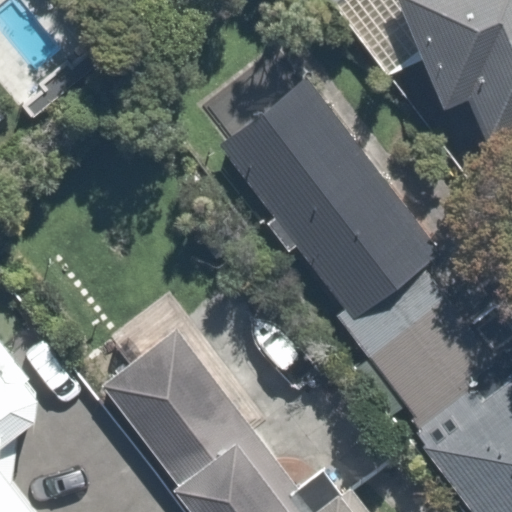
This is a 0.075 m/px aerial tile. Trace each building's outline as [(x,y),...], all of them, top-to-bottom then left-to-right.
[(44,0),(38,0),(0,32),(0,57),(37,101),(91,56),(44,0)] [(511,0),(410,0),(459,109),(481,100),(503,148),(511,143),(511,0)] [(374,163),(393,149),(356,94),(336,107),(318,81),(244,131),(265,162),(248,173),(351,325),(442,263),(374,163)] [(181,282),(108,336),(128,362),(104,380),(203,511),(384,511),(363,483),(325,511),(274,444),(293,430),(181,282)] [(423,324),(378,357),(494,511),(511,511),(511,363),(474,392),(423,324)] [(0,511),(101,511),(128,492),(68,412),(6,329),(0,333),(0,511)]
